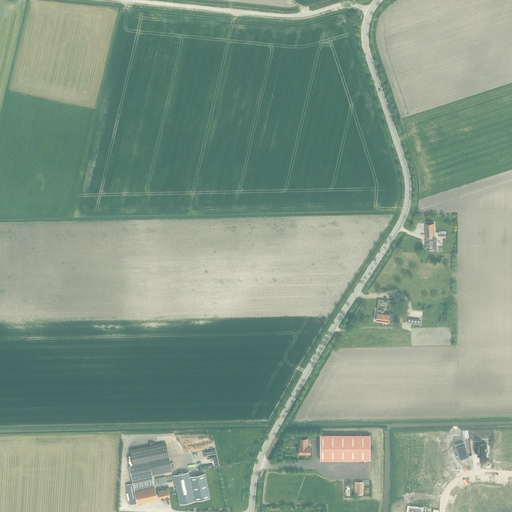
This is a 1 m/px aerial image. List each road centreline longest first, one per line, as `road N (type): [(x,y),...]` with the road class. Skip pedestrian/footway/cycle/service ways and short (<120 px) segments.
road 1 (tertiary): [(251,511),(265,449),(405,213),(407,175),(366,50),(370,12)]
road 2 (unclassified): [(370,12),(344,4),(275,15),(120,0)]
